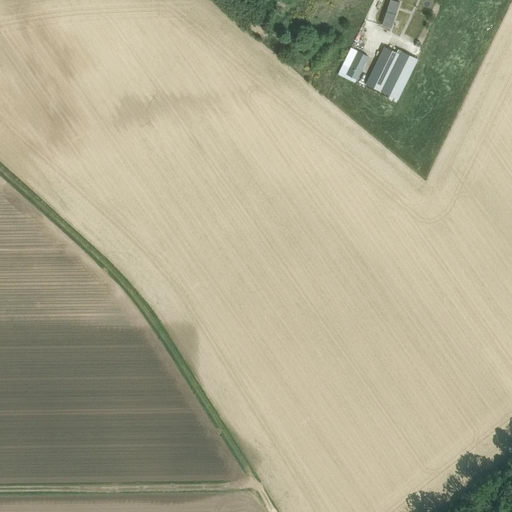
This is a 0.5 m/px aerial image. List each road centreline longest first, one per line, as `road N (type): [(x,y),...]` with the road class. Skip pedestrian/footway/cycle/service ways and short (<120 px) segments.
road 1 (track): [(261,486),(126,279),(0,162)]
road 2 (track): [(261,486),(0,488)]
